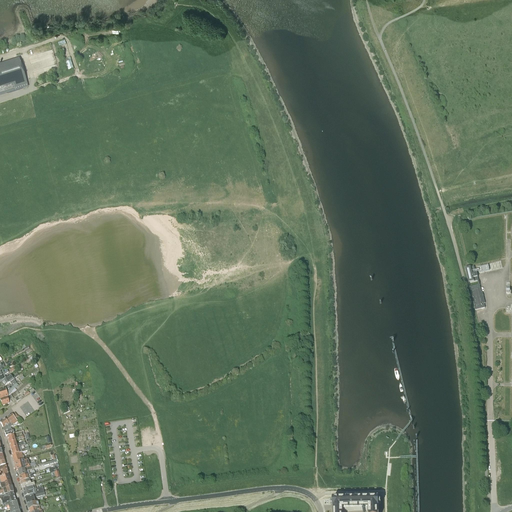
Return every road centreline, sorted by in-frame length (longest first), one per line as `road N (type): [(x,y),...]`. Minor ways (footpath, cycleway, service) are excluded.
road 1 (unclassified): [(320,511),(312,495),(279,487),(100,511)]
road 2 (track): [(158,449),(147,402),(89,327)]
